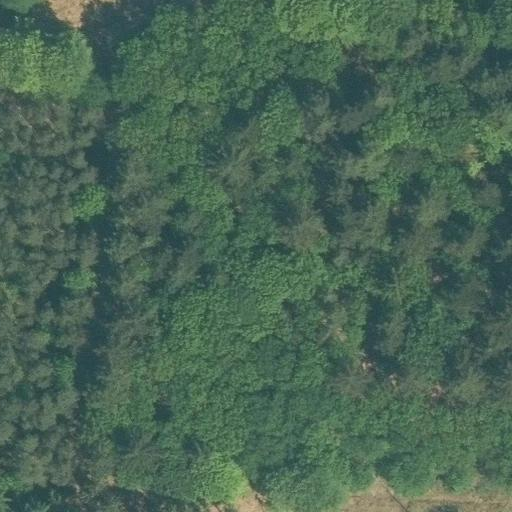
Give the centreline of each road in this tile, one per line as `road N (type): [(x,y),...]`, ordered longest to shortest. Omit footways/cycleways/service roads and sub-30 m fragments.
road 1 (track): [(68,511),(117,35)]
road 2 (track): [(0,30),(117,35),(215,0)]
